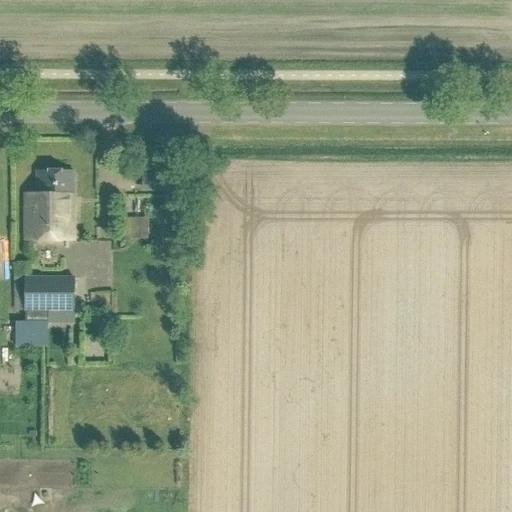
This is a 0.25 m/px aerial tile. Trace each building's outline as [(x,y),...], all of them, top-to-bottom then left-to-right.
[(74,242),(75,174),(39,174),(39,195),(25,195),(24,242),(74,242)] [(155,211),(154,196),(140,196),(141,212),(155,211)] [(141,240),(142,220),(125,220),(125,240),(141,240)] [(28,312),(50,312),(50,323),(76,323),(76,280),(30,280),(30,266),(14,266),(14,312),(28,312)] [(100,291),(100,306),(119,306),(119,291),(100,291)] [(50,312),(28,312),(28,323),(50,323),(50,312)] [(17,408),(37,407),(35,388),(7,390),(9,410),(17,410),(17,408)]
